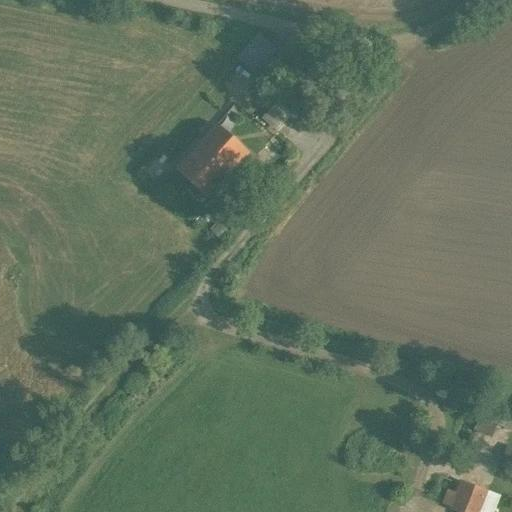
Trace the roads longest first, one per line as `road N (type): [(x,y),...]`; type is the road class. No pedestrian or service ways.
road 1 (unclassified): [(477,0),(409,44),(170,0)]
road 2 (track): [(16,511),(18,497),(184,305)]
